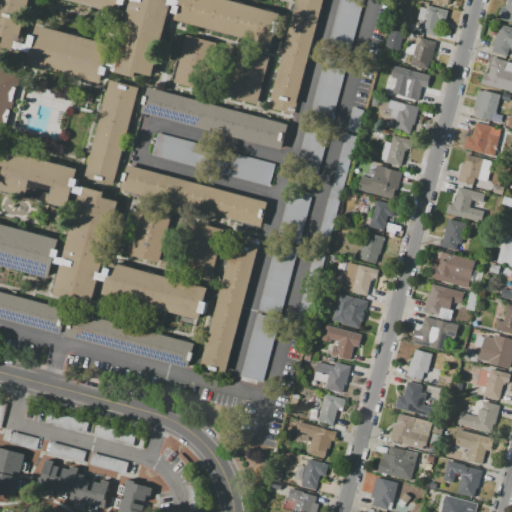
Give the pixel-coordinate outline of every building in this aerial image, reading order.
[(29,0),(16,50),(0,45),(0,0),(29,0)] [(130,0),(171,0),(152,76),(137,73),(135,79),(108,72),(107,75),(103,74),(100,84),(26,64),(36,25),(118,46),(130,0)] [(121,0),(118,14),(63,0),(121,0)] [(228,0),(281,14),(273,45),(175,19),(179,0),(228,0)] [(297,0),(323,0),(293,114),(269,107),(297,0)] [(337,0),(364,0),(332,122),(308,115),(337,0)] [(506,0),(511,0),(511,23),(497,19),(500,6),(505,7),(506,0)] [(426,5),(447,11),(444,22),(439,21),(435,37),(419,32),(422,21),(417,20),(420,8),(425,9),(426,5)] [(491,52),(496,33),(498,34),(500,24),(511,27),(511,49),(509,49),(507,56),(491,52)] [(399,51),(384,47),(389,28),(404,32),(399,51)] [(187,35),(217,43),(205,91),(174,83),(187,35)] [(435,42),(428,69),(410,65),(412,56),(403,54),(406,42),(416,44),(417,37),(435,42)] [(239,49),(270,57),(257,104),(226,96),(239,49)] [(492,57),(511,62),(511,91),(480,83),(483,74),(485,75),(486,73),(488,73),(492,57)] [(0,68),(20,74),(4,135),(0,133),(0,68)] [(410,70),(430,75),(426,88),(421,87),(418,101),(385,92),(387,82),(400,85),(400,87),(405,88),(410,70)] [(376,83),(377,76),(384,78),(382,84),(376,83)] [(137,88),(112,184),(84,177),(109,81),(137,88)] [(148,88),(283,123),(276,149),(141,114),(148,88)] [(477,89),(500,95),(495,114),(502,116),(500,123),(474,116),(476,109),(472,108),(477,89)] [(410,134),(393,129),(396,119),(389,118),(391,109),(387,108),(390,100),(417,107),(410,134)] [(346,130),(352,108),(364,111),(358,133),(346,130)] [(296,162),(306,123),(330,129),(319,169),(296,162)] [(475,123),(496,128),(489,155),(463,148),(468,129),(473,130),(475,123)] [(157,133),(207,146),(201,169),(151,156),(157,133)] [(357,136),(327,250),(315,247),(345,133),(357,136)] [(393,135),(413,140),(410,149),(405,148),(401,166),(380,161),(385,142),(390,143),(393,135)] [(77,170),(67,206),(0,188),(0,162),(3,150),(77,170)] [(213,173),(219,150),(274,165),(268,188),(213,173)] [(458,181),(462,164),(463,164),(466,155),(491,162),(485,182),(475,180),(474,185),(458,181)] [(126,166),(268,203),(261,227),(120,189),(126,166)] [(401,172),(394,199),(358,189),(361,176),(369,178),(370,176),(373,177),(375,169),(384,172),(385,168),(401,172)] [(504,188),(502,194),(494,192),(495,185),(504,188)] [(82,187),(118,196),(89,304),(54,295),(82,187)] [(483,194),(479,210),(484,211),(481,222),(445,213),(448,204),(451,205),(452,202),(454,202),(458,187),(483,194)] [(299,244),(276,238),(288,192),(311,198),(299,244)] [(503,197),(511,198),(511,206),(501,203),(503,197)] [(369,226),(376,200),(397,205),(393,217),(387,215),(383,230),(369,226)] [(160,262),(128,254),(141,202),(173,210),(160,262)] [(447,219),(466,224),(460,244),(457,244),(455,250),(440,246),(442,238),(441,238),(443,228),(445,229),(447,219)] [(192,220),(224,229),(211,277),(179,269),(192,220)] [(0,223),(59,240),(58,247),(62,248),(59,259),(62,260),(60,267),(53,265),(49,278),(20,271),(8,267),(0,265),(0,223)] [(259,238),(224,371),(200,365),(235,232),(259,238)] [(359,258),(366,233),(384,238),(378,263),(359,258)] [(257,310),(276,241),(298,247),(280,316),(257,310)] [(504,248),(501,261),(495,259),(498,247),(504,248)] [(313,251),(325,254),(307,323),(295,320),(313,251)] [(440,252),(475,261),(468,288),(428,277),(432,265),(437,266),(440,252)] [(378,269),(371,297),(340,289),(347,261),(378,269)] [(110,263),(209,288),(200,321),(102,295),(110,263)] [(489,271),(491,264),(499,267),(497,273),(489,271)] [(511,300),(500,297),(502,289),(509,291),(511,282),(511,300)] [(464,292),(461,304),(451,301),(449,309),(453,310),(451,319),(423,311),(428,292),(430,293),(432,284),(464,292)] [(0,291),(66,309),(60,335),(0,319),(0,291)] [(465,309),(469,292),(477,294),(473,311),(465,309)] [(338,293),(366,301),(363,312),(364,312),(362,322),(361,322),(359,329),(341,324),(341,323),(331,321),(338,293)] [(511,334),(495,330),(497,320),(502,322),(507,304),(511,305),(511,334)] [(64,336),(71,311),(195,343),(189,368),(64,336)] [(240,377),(257,313),(279,319),(262,383),(240,377)] [(424,317),(439,321),(432,348),(412,342),(415,329),(420,331),(424,317)] [(325,325),(362,335),(359,347),(354,345),(350,360),(331,355),(333,347),(337,348),(338,342),(331,340),(330,343),(321,341),(325,325)] [(456,337),(459,326),(468,328),(465,339),(456,337)] [(477,359),(483,336),(493,339),(494,335),(511,339),(511,355),(508,370),(489,365),(490,362),(477,359)] [(430,353),(425,373),(423,372),(421,379),(406,375),(411,357),(412,358),(415,349),(430,353)] [(471,352),(468,360),(462,358),(465,350),(471,352)] [(350,366),(345,385),(344,384),(341,394),(325,389),(327,383),(313,380),(315,372),(314,372),(316,362),(331,366),(333,361),(350,366)] [(429,375),(430,369),(438,372),(437,377),(429,375)] [(484,396),(486,388),(476,385),(480,370),(490,373),(491,370),(510,375),(508,383),(505,382),(504,385),(502,384),(498,400),(484,396)] [(422,386),(421,387),(423,387),(422,392),(420,392),(414,413),(395,408),(398,395),(403,397),(407,381),(422,386)] [(445,382),(454,384),(452,390),(443,388),(445,382)] [(317,420),(324,394),(345,400),(343,408),(340,407),(339,410),(337,409),(333,424),(317,420)] [(457,424),(460,412),(477,416),(479,409),(481,410),(484,402),(499,406),(491,433),(457,424)] [(86,435),(44,424),(47,412),(89,423),(86,435)] [(389,440),(394,423),(396,423),(399,412),(431,421),(424,449),(389,440)] [(298,421),(336,432),(333,441),(331,440),(328,449),(327,448),(324,458),(308,453),(310,444),(293,440),(298,421)] [(431,433),(433,423),(443,426),(440,435),(431,433)] [(95,438),(98,424),(136,434),(133,447),(95,438)] [(459,430),(493,439),(490,452),(486,450),(482,464),(466,460),(469,449),(454,445),(459,430)] [(11,432),(8,443),(35,451),(38,439),(11,432)] [(440,436),(437,446),(429,444),(431,433),(440,436)] [(50,442),(86,451),(83,463),(48,454),(50,442)] [(376,472),(382,453),(387,454),(389,447),(416,454),(409,481),(376,472)] [(0,448),(25,454),(19,480),(25,482),(23,492),(16,490),(14,499),(0,495),(0,448)] [(91,453),(127,462),(124,475),(88,466),(91,453)] [(307,459),(328,464),(325,477),(319,476),(315,490),(300,486),(307,459)] [(46,461),(53,463),(53,466),(69,470),(69,467),(79,469),(77,474),(85,476),(84,480),(106,485),(101,508),(73,501),(77,488),(73,487),(74,483),(43,475),(46,461)] [(447,461),(483,470),(478,489),(476,488),(473,498),(456,493),(461,476),(455,474),(452,484),(441,481),(447,461)] [(372,506),(374,499),(371,498),(376,478),(398,483),(390,511),(372,506)] [(127,479),(152,487),(149,497),(147,496),(142,511),(125,511),(119,510),(127,479)] [(195,485),(200,510),(189,511),(184,487),(195,485)] [(421,487),(425,493),(419,496),(415,490),(421,487)] [(289,489),(316,496),(315,503),(318,504),(315,511),(291,511),(295,501),(287,498),(289,489)] [(411,497),(406,504),(400,500),(405,493),(411,497)] [(477,504),(474,511),(440,511),(442,504),(441,504),(442,499),(444,499),(445,495),(477,504)]
